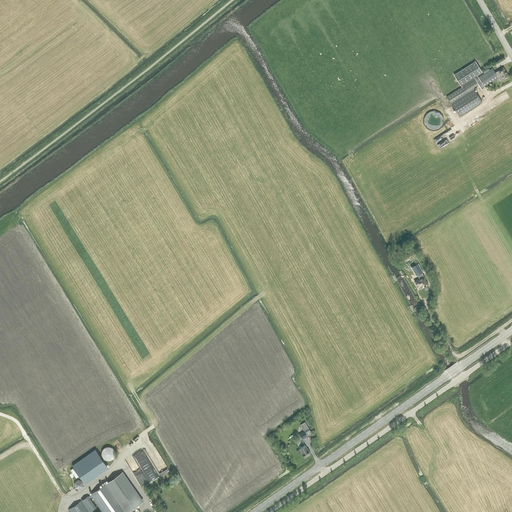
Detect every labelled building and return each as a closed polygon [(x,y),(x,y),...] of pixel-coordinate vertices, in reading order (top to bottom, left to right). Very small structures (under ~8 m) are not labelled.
[(482,72),(475,62),(455,76),(461,86),(482,72)] [(447,97),(451,103),(474,89),(479,86),(481,89),(499,78),(501,82),(509,76),(503,67),(495,73),(492,68),(447,97)] [(482,102),(474,89),(451,103),(459,117),(482,102)] [(434,124),(432,125),(434,130),(443,125),(441,121),(444,120),(441,112),(434,115),(437,120),(432,122),(434,124)] [(417,257),(413,251),(401,260),(403,263),(407,260),(409,264),(414,261),(413,260),(417,257)] [(422,288),(428,285),(423,278),(424,277),(423,274),(418,277),(419,279),(414,281),(418,288),(421,286),(422,288)] [(302,439),(308,436),(307,436),(312,433),(309,428),(304,431),(299,434),(302,439)] [(307,449),(305,445),(299,449),(302,453),(305,458),(310,454),(307,449)] [(108,461),(111,460),(112,459),(114,458),(115,456),(115,454),(115,452),(114,450),(113,449),(111,448),(109,447),(107,448),(105,448),(103,450),(102,452),(102,454),(102,456),(103,458),(105,459),(106,460),(108,461)] [(109,468),(95,449),(73,465),(86,484),(109,468)] [(146,473),(151,482),(159,477),(154,469),(153,470),(152,469),(146,473)] [(101,511),(131,511),(131,510),(142,502),(122,473),(90,495),(101,511)] [(80,490),(83,487),(82,482),(78,480),(74,483),(75,488),(80,490)] [(89,511),(96,508),(88,496),(81,501),(89,511)] [(71,511),(88,511),(81,501),(69,509),(71,511)]
